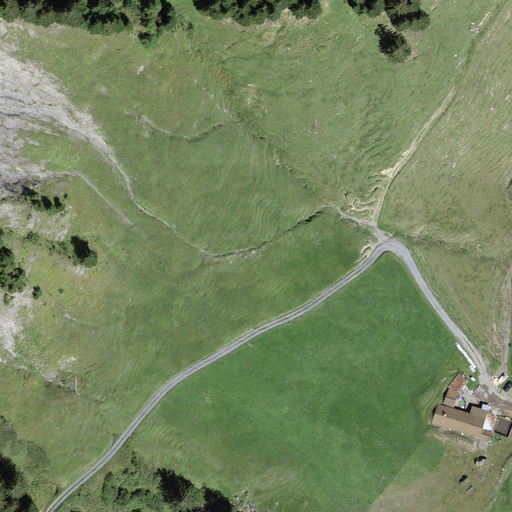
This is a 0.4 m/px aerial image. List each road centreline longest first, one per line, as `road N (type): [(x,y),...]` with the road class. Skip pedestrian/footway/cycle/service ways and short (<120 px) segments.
road 1 (track): [(511,407),(491,391),(402,249),(373,225),(388,180),(454,90),(474,41),(504,0)]
road 2 (track): [(48,511),(167,386),(306,308),(386,243)]
